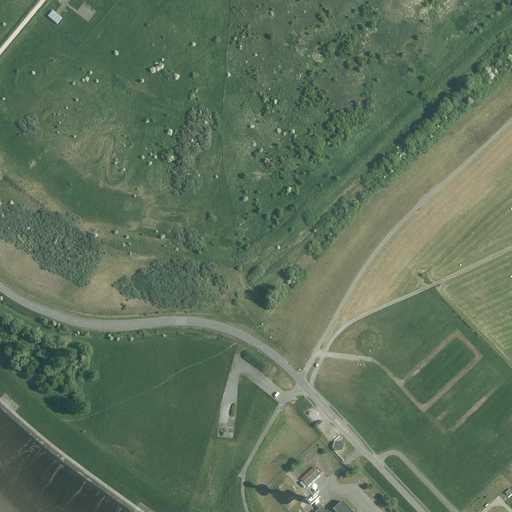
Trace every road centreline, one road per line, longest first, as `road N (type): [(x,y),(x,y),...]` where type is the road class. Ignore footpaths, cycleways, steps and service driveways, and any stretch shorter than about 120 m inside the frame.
road 1 (residential): [(0,289),(87,326),(198,325),(241,337),(293,376),(422,511)]
road 2 (track): [(245,511),(245,469),(301,384)]
